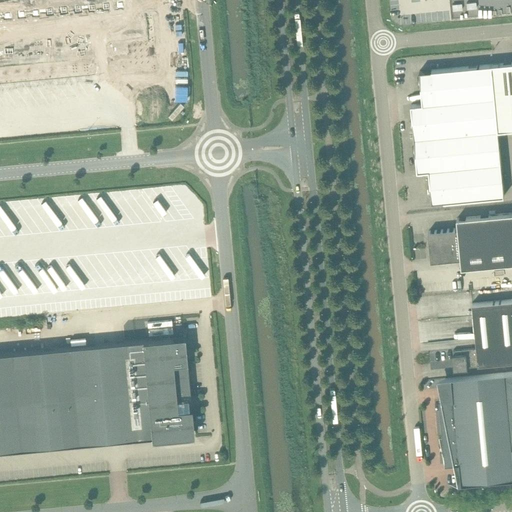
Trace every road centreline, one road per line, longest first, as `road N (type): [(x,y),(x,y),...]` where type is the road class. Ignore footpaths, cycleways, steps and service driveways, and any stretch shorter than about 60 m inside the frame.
road 1 (unclassified): [(420,511),(376,44)]
road 2 (tertiary): [(343,511),(308,146)]
road 3 (tertiary): [(292,147),(328,511)]
road 4 (unclassified): [(217,153),(248,497)]
road 5 (unknown): [(122,510),(120,462),(208,452),(198,309)]
road 6 (unclassified): [(0,175),(217,153)]
road 7 (unclassified): [(201,0),(217,153)]
road 8 (tertiary): [(279,0),(292,147)]
road 9 (unclassified): [(248,497),(102,511)]
road 10 (tertiary): [(308,146),(295,0)]
road 11 (unclassified): [(376,44),(511,31)]
